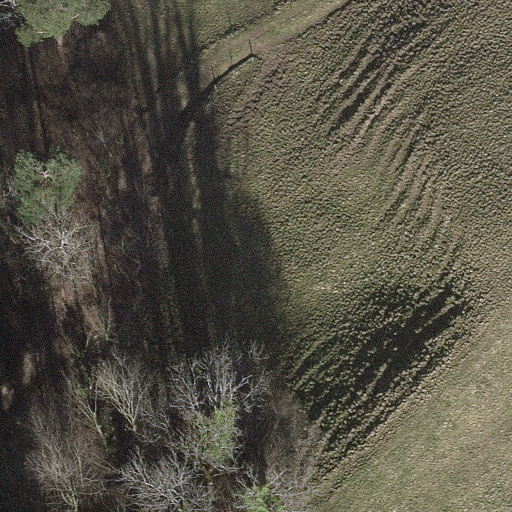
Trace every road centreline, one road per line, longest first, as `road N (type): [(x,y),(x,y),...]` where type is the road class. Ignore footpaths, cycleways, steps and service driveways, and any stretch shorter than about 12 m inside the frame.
road 1 (track): [(0,413),(79,285),(144,151)]
road 2 (track): [(144,151),(196,77),(327,0)]
